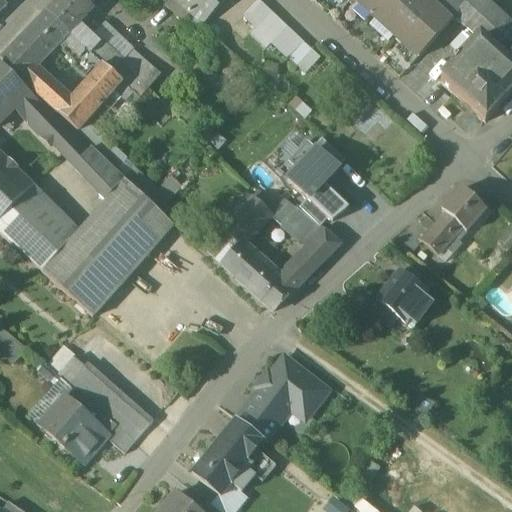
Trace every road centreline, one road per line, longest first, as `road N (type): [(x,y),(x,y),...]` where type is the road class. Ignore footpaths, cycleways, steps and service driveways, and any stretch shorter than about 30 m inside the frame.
road 1 (residential): [(120,511),(276,327),(466,162)]
road 2 (track): [(276,327),(511,501)]
road 3 (residential): [(291,0),(466,162)]
